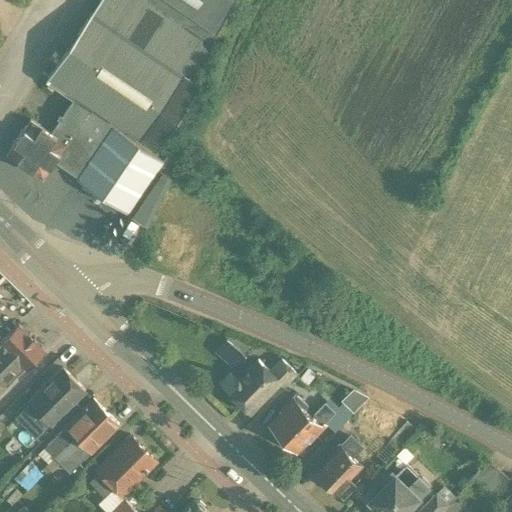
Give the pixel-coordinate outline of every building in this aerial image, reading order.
[(58,119),(50,131),(30,118),(6,154),(42,179),(54,161),(77,177),(76,178),(147,225),(169,182),(179,160),(163,152),(201,82),(190,75),(235,0),(98,0),(45,80),(72,98),(61,115),(59,113),(56,118),(58,119)] [(158,258),(187,266),(198,230),(169,222),(158,258)] [(0,341),(2,344),(0,346),(0,381),(3,384),(23,364),(26,367),(44,349),(18,323),(0,339),(0,341)] [(281,356),(267,368),(258,359),(237,379),(229,372),(220,381),(250,411),(279,381),(283,386),(297,373),(281,356)] [(28,400),(30,402),(15,417),(36,438),(50,423),(51,424),(85,390),(61,366),(28,400)] [(296,394),(292,398),(280,410),(281,411),(269,424),(272,427),(269,431),(277,438),(282,437),(296,450),(310,436),(311,437),(322,426),(321,425),(335,411),(324,401),(310,415),(304,409),(308,405),(296,394)] [(64,426),(65,426),(45,446),(51,452),(61,441),(65,446),(71,441),(74,444),(107,411),(93,397),(64,426)] [(61,441),(51,452),(54,456),(45,464),(51,470),(60,462),(69,471),(89,452),(119,423),(107,411),(74,444),(71,441),(65,446),(61,441)] [(350,432),(339,444),(338,443),(328,454),(330,456),(316,470),(326,479),(325,482),(330,486),(333,486),(336,489),(336,488),(344,495),(353,485),(346,478),(360,464),(352,457),(363,444),(350,432)] [(95,468),(98,471),(89,481),(104,496),(113,486),(121,494),(156,460),(130,434),(95,468)] [(492,495),(508,477),(487,459),(471,477),(492,495)] [(381,480),(385,484),(369,500),(381,511),(380,511),(410,511),(406,508),(416,498),(430,485),(418,472),(417,474),(406,463),(396,473),(392,469),(381,480)] [(420,511),(440,511),(456,495),(443,483),(418,509),(420,511)] [(208,511),(205,509),(205,505),(200,500),(196,500),(194,498),(179,511),(208,511)] [(137,511),(124,499),(111,511),(137,511)]
